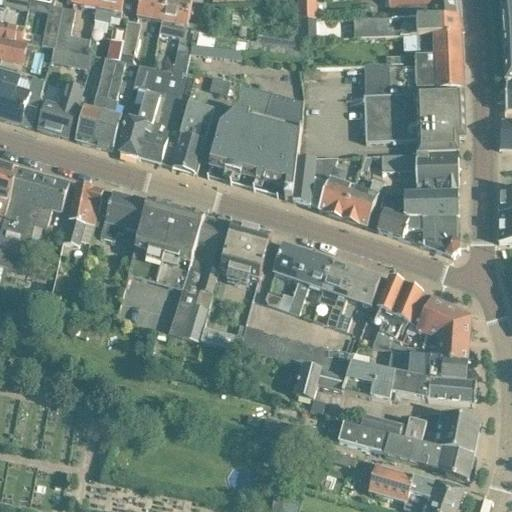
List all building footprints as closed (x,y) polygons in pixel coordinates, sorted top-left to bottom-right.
[(5,0),(4,10),(29,15),(31,0),(5,0)] [(57,4),(57,0),(32,0),(29,14),(49,18),(51,10),(54,10),(57,4)] [(73,0),(72,7),(97,13),(100,0),(73,0)] [(100,0),(97,13),(100,13),(97,25),(113,28),(115,22),(121,23),(123,10),(125,0),(100,0)] [(167,0),(141,0),(138,21),(162,26),(163,26),(168,0),(167,0)] [(162,26),(160,38),(161,38),(180,42),(173,76),(179,77),(186,79),(191,57),(192,48),(196,50),(200,30),(199,30),(188,28),(193,5),(168,0),(163,26),(162,26)] [(457,0),(388,0),(390,11),(398,11),(399,23),(419,23),(460,21),(457,0)] [(511,0),(500,0),(503,22),(501,22),(502,32),(505,31),(506,38),(502,38),(503,47),(505,47),(506,72),(503,72),(504,82),(506,82),(506,87),(507,87),(507,86),(511,86),(511,0)] [(317,24),(317,2),(301,3),(302,24),(317,24)] [(54,10),(51,10),(49,18),(48,21),(61,23),(63,12),(54,10)] [(68,55),(73,27),(76,15),(63,12),(57,40),(55,52),(68,55)] [(399,23),(357,24),(358,41),(419,39),(462,38),(460,21),(419,23),(399,23)] [(318,44),(317,24),(302,24),(302,44),(318,44)] [(142,29),(129,26),(124,47),(120,66),(133,69),(142,29)] [(0,40),(23,45),(25,32),(0,27),(0,40)] [(57,40),(45,38),(42,50),(55,52),(57,40)] [(462,38),(419,39),(419,55),(434,54),(434,58),(463,58),(462,38)] [(0,41),(0,63),(24,68),(28,47),(0,41)] [(120,66),(124,47),(114,45),(110,63),(120,66)] [(192,48),(191,57),(242,64),(243,55),(196,50),(192,48)] [(71,57),(69,70),(89,74),(91,61),(71,57)] [(387,67),(364,68),(364,70),(365,99),(417,98),(417,92),(436,92),(436,94),(464,94),(463,58),(434,58),(434,59),(416,60),(416,70),(403,70),(403,67),(401,67),(387,67)] [(94,150),(117,66),(106,63),(98,99),(94,114),(86,112),(77,146),(94,150)] [(116,119),(120,105),(127,68),(117,66),(94,150),(113,156),(122,121),(116,119)] [(120,157),(120,158),(161,169),(162,168),(172,172),(196,81),(186,79),(179,77),(173,76),(153,72),(146,70),(140,69),(134,91),(150,95),(149,99),(146,98),(143,111),(134,108),(130,123),(127,122),(123,135),(124,135),(121,143),(124,144),(120,157)] [(0,123),(32,132),(42,99),(45,86),(33,82),(29,96),(16,92),(20,78),(0,72),(0,123)] [(172,172),(197,179),(197,178),(198,176),(216,111),(235,116),(241,90),(196,80),(196,81),(172,172)] [(69,143),(84,92),(66,87),(59,111),(46,107),(38,134),(69,143)] [(220,132),(208,179),(255,193),(256,189),(286,197),(285,203),(293,204),(297,163),(300,136),(302,109),(242,93),(236,118),(220,132)] [(459,158),(459,145),(466,144),(464,97),(367,101),(369,147),(419,145),(420,158),(458,158),(459,158)] [(511,154),(511,126),(503,126),(501,154),(511,154)] [(416,157),(382,160),(381,174),(417,173),(416,158),(416,157)] [(459,199),(458,158),(420,158),(416,158),(417,173),(417,201),(459,199)] [(371,160),(366,161),(361,173),(369,174),(371,160)] [(317,163),(314,181),(329,185),(320,213),(319,215),(343,223),(354,191),(344,187),(347,177),(334,173),(338,162),(317,163)] [(293,204),(293,205),(310,210),(314,181),(317,163),(297,163),(293,204)] [(0,219),(5,221),(20,173),(0,167),(0,219)] [(62,216),(71,187),(20,173),(5,221),(0,239),(0,295),(1,296),(8,273),(23,276),(35,229),(47,233),(52,214),(62,216)] [(354,191),(343,223),(368,232),(383,188),(374,185),(370,196),(354,191)] [(76,189),(64,247),(80,251),(81,245),(91,248),(95,229),(104,195),(90,192),(76,189)] [(511,217),(511,193),(500,193),(500,217),(511,217)] [(113,198),(101,242),(115,246),(118,237),(124,239),(126,232),(139,236),(148,207),(113,197),(113,198)] [(459,199),(417,201),(385,202),(380,215),(384,216),(410,225),(460,225),(459,199)] [(132,268),(129,280),(147,285),(168,291),(183,295),(206,222),(202,221),(190,218),(188,218),(166,212),(165,211),(152,208),(148,207),(139,236),(141,236),(132,268)] [(460,257),(460,225),(410,225),(384,216),(378,235),(454,262),(460,257)] [(511,217),(500,217),(499,247),(511,246),(511,217)] [(183,295),(170,338),(200,348),(209,314),(213,295),(219,277),(232,231),(233,230),(206,222),(183,295)] [(232,231),(219,277),(259,288),(270,244),(271,242),(244,234),(232,231)] [(284,249),(274,279),(299,287),(309,258),(284,249)] [(293,304),(289,316),(299,320),(309,290),(323,295),(333,266),(309,258),(299,287),(293,304)] [(333,266),(323,295),(337,300),(332,315),(327,329),(337,333),(342,319),(347,303),(357,274),(333,266)] [(357,274),(347,303),(372,312),(382,283),(381,283),(357,274)] [(388,282),(371,325),(382,329),(380,334),(396,342),(404,323),(411,326),(424,298),(389,281),(388,282)] [(284,298),(279,313),(289,316),(293,304),(294,302),(284,298)] [(424,298),(411,326),(417,329),(416,333),(427,338),(425,347),(424,361),(468,367),(468,364),(471,321),(433,302),(424,298)] [(342,319),(337,333),(346,336),(351,322),(342,319)] [(243,343),(240,354),(242,355),(264,360),(263,339),(262,334),(246,330),(243,343)] [(205,333),(202,348),(241,358),(242,355),(240,354),(243,343),(205,333)] [(380,334),(372,352),(397,357),(403,345),(396,342),(380,334)] [(274,338),(263,339),(264,360),(276,363),(274,338)] [(276,338),(274,338),(276,363),(287,366),(287,341),(277,342),(276,338)] [(288,341),(287,341),(287,366),(299,369),(299,344),(288,345),(288,341)] [(299,344),(299,369),(303,370),(311,372),(310,347),(300,349),(299,344)] [(311,347),(310,347),(311,372),(322,375),(322,350),(312,351),(311,347)] [(323,350),(322,350),(322,375),(334,377),(333,354),(323,354),(323,350)] [(334,353),(333,354),(334,377),(347,380),(351,367),(354,358),(345,356),(335,357),(334,353)] [(392,357),(389,375),(406,379),(410,379),(417,381),(467,386),(468,367),(424,361),(392,357)] [(346,385),(343,397),(371,403),(390,407),(392,398),(429,405),(473,410),(475,410),(477,386),(467,386),(417,381),(410,379),(406,379),(389,375),(366,370),(351,367),(347,380),(346,385)] [(303,370),(296,400),(314,405),(317,390),(342,396),(343,397),(346,385),(347,380),(334,377),(322,375),(311,372),(303,370)] [(225,388),(228,377),(214,374),(212,385),(225,388)] [(130,406),(125,422),(141,426),(145,411),(130,406)] [(259,431),(261,421),(249,418),(247,428),(259,431)] [(474,461),(481,426),(473,424),(441,418),(437,438),(425,436),(422,448),(474,461)] [(386,439),(406,444),(409,432),(398,429),(364,420),(361,433),(386,439)] [(268,424),(264,437),(296,446),(300,433),(268,424)] [(406,444),(422,448),(425,436),(427,428),(410,424),(409,432),(406,444)] [(406,444),(386,439),(361,433),(344,429),(339,448),(385,461),(385,462),(446,479),(445,481),(469,486),(474,461),(422,448),(406,444)] [(459,511),(465,496),(446,490),(377,472),(371,495),(407,507),(404,511),(459,511)]
